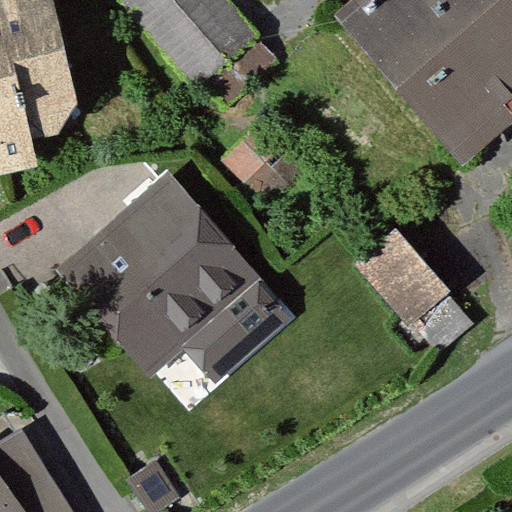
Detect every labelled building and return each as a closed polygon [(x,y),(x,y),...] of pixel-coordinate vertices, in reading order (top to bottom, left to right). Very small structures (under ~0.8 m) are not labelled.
[(82,99),(58,0),(0,0),(0,174),(45,164),(39,137),(63,132),(82,99)] [(122,0),(196,79),(228,50),(250,74),(281,45),(238,0),(122,0)] [(511,0),(352,0),(341,9),(468,159),(511,122),(511,0)] [(132,201),(57,264),(150,373),(225,310),(132,201)] [(361,252),(440,349),(476,320),(397,223),(361,252)] [(0,511),(72,511),(21,437),(0,451),(0,511)]
